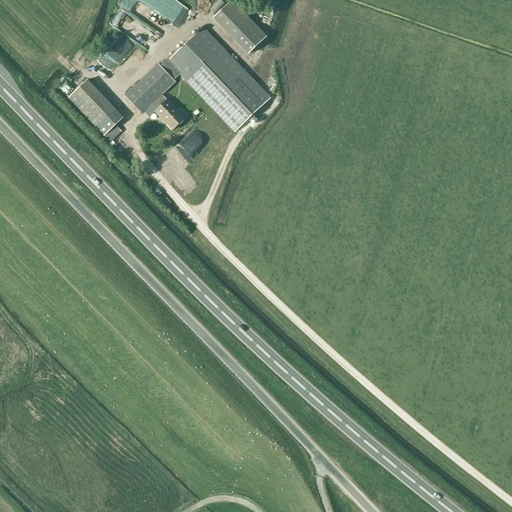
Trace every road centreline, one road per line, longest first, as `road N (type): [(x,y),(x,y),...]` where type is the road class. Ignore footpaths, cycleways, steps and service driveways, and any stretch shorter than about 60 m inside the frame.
road 1 (trunk): [(453,511),(283,372),(0,85)]
road 2 (unclassified): [(138,154),(273,300),(511,502)]
road 3 (unclassified): [(326,464),(0,126)]
